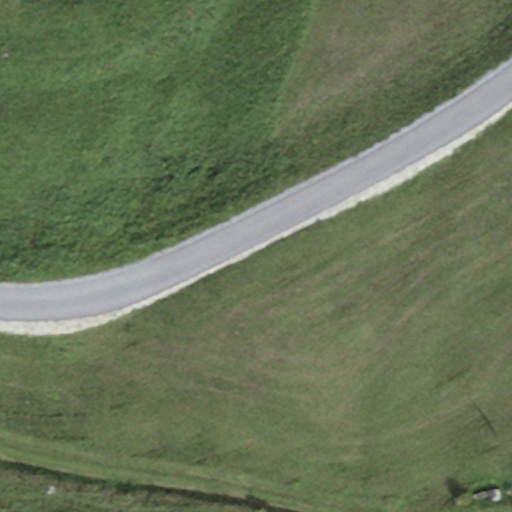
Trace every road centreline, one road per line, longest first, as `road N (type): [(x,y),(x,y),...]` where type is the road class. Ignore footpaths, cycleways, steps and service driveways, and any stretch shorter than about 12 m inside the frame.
road 1 (unclassified): [(511,87),(397,164),(149,285),(93,302),(0,309)]
road 2 (track): [(0,445),(296,511)]
